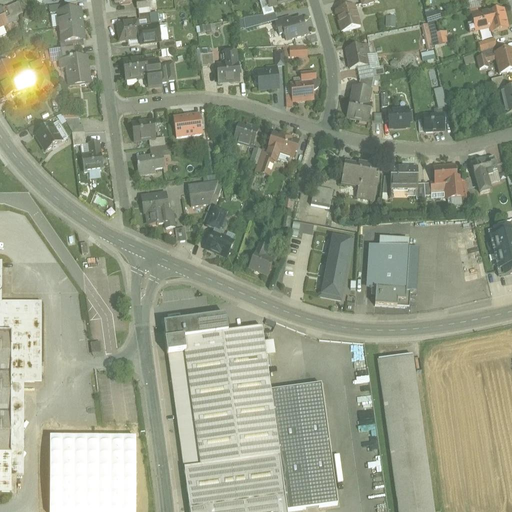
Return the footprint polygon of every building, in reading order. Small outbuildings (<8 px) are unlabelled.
[(266,0),(269,10),(296,3),(295,0),(266,0)] [(137,3),(138,11),(150,9),(149,2),(137,3)] [(19,4),(1,12),(5,21),(16,17),(22,15),(19,4)] [(66,6),(49,8),(50,16),(58,15),(58,14),(68,13),(67,6),(66,6)] [(354,7),(335,13),(341,33),(341,34),(360,28),(354,8),(354,7)] [(68,13),(58,14),(58,15),(60,30),(81,27),(80,22),(81,21),(80,11),(68,13)] [(487,12),(479,14),(479,15),(471,17),(475,32),(490,29),(491,34),(508,30),(503,11),(488,14),(487,12)] [(438,13),(425,16),(428,24),(441,20),(438,13)] [(150,15),(138,17),(139,24),(145,23),(146,29),(152,28),(150,15)] [(277,15),(262,19),(264,26),(279,22),(277,15)] [(262,17),(243,21),(245,30),(245,31),(264,26),(262,19),(262,17)] [(396,18),(386,18),(385,28),(395,29),(396,18)] [(302,21),(283,26),(287,43),(307,37),(302,21)] [(137,23),(118,26),(120,43),(129,42),(139,40),(138,31),(137,23)] [(428,26),(433,48),(439,46),(436,34),(434,23),(427,25),(428,26)] [(214,26),(205,27),(206,34),(206,36),(216,34),(214,26)] [(428,26),(421,27),(427,51),(433,50),(433,48),(428,26)] [(81,27),(60,30),(62,45),(65,45),(83,42),(84,42),(83,32),(82,32),(81,27)] [(146,29),(138,31),(139,40),(129,42),(129,48),(140,46),(140,47),(159,44),(160,44),(158,28),(152,28),(146,29)] [(447,32),(436,34),(439,46),(448,44),(446,38),(448,38),(447,32)] [(494,40),(479,44),(481,53),(496,49),(494,40)] [(83,42),(65,45),(66,51),(74,50),(84,49),(83,42)] [(160,44),(159,44),(160,52),(176,50),(175,42),(160,44)] [(305,48),(289,48),(290,59),(307,58),(307,57),(306,51),(307,51),(306,50),(305,50),(305,48)] [(363,48),(346,51),(350,71),(367,67),(363,48)] [(482,58),(477,60),(479,71),(488,69),(485,58),(495,56),(494,54),(497,54),(496,49),(481,53),(482,58)] [(66,51),(61,52),(62,63),(65,62),(75,60),(74,50),(66,51)] [(497,54),(494,54),(495,56),(500,76),(511,72),(511,50),(497,54)] [(433,52),(421,55),(423,63),(435,60),(433,52)] [(284,53),(276,54),(276,67),(284,66),(284,53)] [(237,54),(227,55),(228,66),(217,67),(219,84),(229,83),(229,85),(240,84),(238,66),(237,54)] [(214,55),(200,56),(202,69),(215,68),(214,55)] [(466,65),(475,63),(473,56),(464,59),(466,65)] [(75,60),(65,62),(69,89),(90,86),(86,59),(75,60)] [(145,60),(123,64),(126,83),(138,81),(138,82),(147,81),(147,82),(146,84),(146,89),(149,91),(162,89),(161,85),(159,67),(158,67),(158,63),(146,65),(145,60)] [(30,67),(33,73),(43,69),(40,63),(30,67)] [(173,64),(165,66),(165,67),(159,67),(161,85),(168,84),(168,83),(175,82),(173,64)] [(33,87),(26,71),(12,77),(7,65),(2,67),(0,67),(0,85),(6,99),(16,95),(17,97),(22,95),(21,92),(33,87)] [(383,68),(370,70),(372,79),(373,79),(384,76),(383,68)] [(43,69),(33,73),(41,92),(52,87),(44,69),(43,69)] [(278,72),(257,73),(259,93),(260,93),(260,91),(269,90),(269,92),(279,91),(278,72)] [(315,73),(306,74),(306,72),(302,73),(302,74),(300,75),(301,82),(294,82),(294,85),(291,86),(293,103),(314,100),(312,91),(315,90),(317,88),(319,86),(320,83),(319,81),(316,82),(316,81),(316,80),(315,74),(315,73)] [(502,78),(491,81),(492,87),(504,84),(502,78)] [(372,79),(360,81),(357,90),(370,93),(373,79),(372,79)] [(504,84),(492,87),(495,97),(503,95),(502,92),(506,91),(504,84)] [(357,90),(354,89),(351,101),(350,101),(346,119),(358,122),(359,119),(366,121),(365,124),(367,124),(371,106),(368,105),(370,93),(357,90)] [(511,89),(506,91),(502,92),(503,95),(508,116),(511,114),(511,89)] [(444,98),(435,100),(438,111),(447,108),(444,98)] [(408,111),(397,111),(397,110),(396,110),(396,113),(388,113),(388,131),(390,131),(390,130),(408,129),(408,130),(409,130),(409,110),(407,110),(408,111)] [(443,116),(423,117),(424,133),(426,133),(426,134),(433,134),(432,133),(444,132),(443,116)] [(199,117),(174,120),(176,140),(202,137),(199,117)] [(79,121),(64,122),(72,135),(84,135),(83,127),(79,128),(79,121)] [(153,123),(131,126),(134,144),(149,142),(155,141),(153,123)] [(39,126),(27,131),(33,139),(35,137),(34,137),(43,132),(39,126)] [(43,132),(34,137),(35,137),(35,138),(36,138),(45,153),(44,153),(45,154),(63,143),(62,142),(61,143),(52,128),(53,127),(52,126),(43,132)] [(250,130),(239,126),(233,144),(253,150),(259,130),(251,128),(250,130)] [(72,135),(74,149),(85,147),(84,135),(72,135)] [(298,144),(274,135),(267,155),(261,153),(257,167),(254,173),(268,178),(274,161),(290,166),(292,159),(293,160),(294,155),(296,155),(299,149),(297,148),(298,144)] [(164,140),(155,141),(149,142),(150,150),(161,148),(165,148),(164,140)] [(99,145),(88,146),(89,157),(82,158),(84,174),(102,171),(99,145)] [(255,151),(251,165),(257,167),(261,153),(255,151)] [(151,159),(137,161),(138,167),(137,167),(139,178),(154,176),(154,172),(164,170),(162,154),(151,156),(151,159)] [(488,160),(470,164),(475,180),(476,180),(486,177),(492,176),(492,174),(498,173),(495,165),(490,167),(488,160)] [(365,164),(357,163),(356,169),(345,167),(342,186),(358,189),(355,201),(374,204),(377,185),(374,184),(376,168),(365,166),(365,164)] [(454,168),(434,169),(436,193),(445,192),(446,200),(462,199),(458,185),(455,185),(454,168)] [(417,170),(391,170),(391,190),(407,190),(407,192),(416,192),(417,192),(417,186),(417,170)] [(217,177),(203,179),(204,188),(218,186),(217,177)] [(486,177),(476,180),(480,194),(490,192),(486,177)] [(470,179),(465,181),(465,183),(467,191),(473,190),(470,179)] [(465,183),(458,185),(462,199),(462,202),(469,200),(467,191),(465,183)] [(424,185),(417,186),(417,192),(416,192),(416,201),(425,201),(425,198),(424,185)] [(204,188),(188,190),(191,209),(210,207),(218,186),(204,188)] [(333,192),(314,189),(311,207),(329,210),(333,192)] [(165,197),(142,200),(144,216),(146,216),(148,227),(156,226),(156,227),(165,226),(165,231),(175,230),(173,215),(165,216),(165,213),(168,212),(165,197)] [(224,222),(213,218),(209,227),(220,232),(224,222)] [(511,226),(488,232),(498,278),(511,274),(511,226)] [(184,230),(175,232),(177,245),(186,243),(184,230)] [(234,244),(212,235),(205,251),(226,261),(234,244)] [(353,241),(332,237),(320,298),(341,302),(353,241)] [(409,241),(380,239),(379,247),(408,249),(409,241)] [(268,249),(259,245),(255,255),(264,259),(268,249)] [(379,247),(370,246),(367,290),(376,291),(375,307),(408,309),(409,292),(414,293),(417,249),(408,249),(379,247)] [(264,259),(255,255),(248,270),(267,278),(274,263),(264,259)] [(0,294),(0,494),(11,494),(11,480),(23,480),(24,384),(42,384),(42,304),(2,303),(2,294),(0,294)] [(262,330),(228,335),(225,318),(164,327),(166,343),(165,343),(167,357),(168,357),(184,471),(189,511),(296,511),(337,506),(321,386),(270,393),(262,330)] [(100,344),(92,345),(93,354),(101,353),(100,344)] [(433,511),(412,357),(378,362),(398,511),(433,511)] [(135,511),(136,440),(49,439),(48,511),(135,511)]
